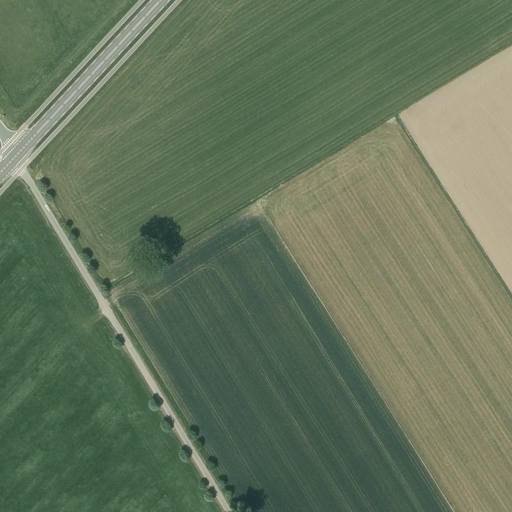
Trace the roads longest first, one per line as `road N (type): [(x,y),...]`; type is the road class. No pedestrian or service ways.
road 1 (unclassified): [(226,511),(14,155)]
road 2 (primary): [(14,155),(161,0)]
